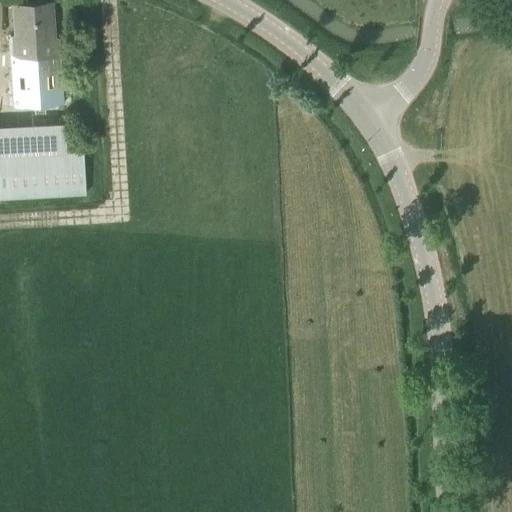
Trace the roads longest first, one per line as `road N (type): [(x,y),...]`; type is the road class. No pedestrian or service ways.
road 1 (tertiary): [(451,511),(442,335),(427,251),(368,119)]
road 2 (tertiary): [(368,119),(254,15),(218,0)]
road 3 (unclassified): [(368,119),(422,68),(437,0)]
